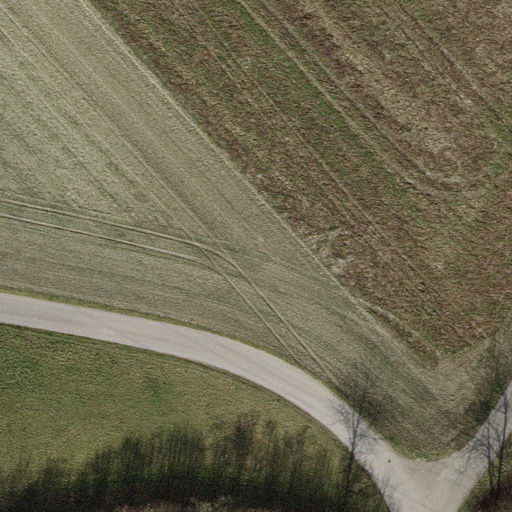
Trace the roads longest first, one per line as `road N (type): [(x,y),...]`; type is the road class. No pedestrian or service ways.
road 1 (track): [(0,304),(235,350),(330,402),(420,502)]
road 2 (track): [(420,502),(491,437),(511,398)]
